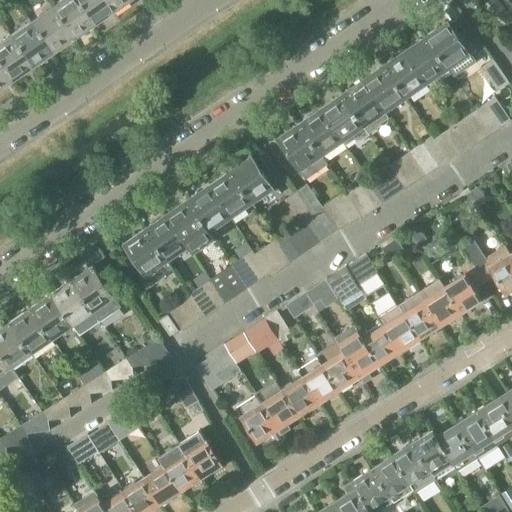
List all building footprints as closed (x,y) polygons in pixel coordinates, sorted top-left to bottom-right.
[(71,39),(92,25),(75,0),(62,0),(50,8),(71,39)] [(75,0),(92,25),(113,10),(106,0),(75,0)] [(106,0),(113,10),(127,0),(106,0)] [(494,0),(492,0),(483,7),(498,28),(509,19),(494,0)] [(51,53),(71,39),(50,8),(30,22),(51,53)] [(30,67),(51,53),(30,22),(9,37),(30,67)] [(426,37),(448,69),(470,54),(448,22),(426,37)] [(0,67),(9,81),(30,67),(9,37),(0,42),(0,67)] [(427,84),(448,69),(426,37),(405,52),(427,84)] [(406,98),(427,84),(405,52),(384,66),(406,98)] [(482,67),(498,91),(509,83),(493,60),(482,67)] [(385,113),(385,112),(406,98),(384,66),(363,81),(385,113)] [(0,87),(9,81),(0,67),(0,87)] [(389,118),(385,112),(385,113),(363,81),(342,95),(369,134),(381,126),(380,124),(389,118)] [(368,134),(369,134),(342,95),(321,109),(343,141),(346,145),(355,140),(361,140),(369,135),(368,134)] [(501,126),(511,120),(495,97),(486,104),(501,126)] [(491,133),(501,126),(486,104),(476,111),(491,133)] [(322,155),(343,141),(321,109),(301,123),(322,155)] [(482,140),(491,133),(476,111),(466,117),(482,140)] [(470,148),(482,140),(466,117),(454,125),(470,148)] [(322,156),(322,155),(301,123),(278,139),(307,180),(328,165),(322,156)] [(459,156),(470,148),(454,125),(443,133),(459,156)] [(449,163),(459,156),(443,133),(434,139),(433,140),(447,160),(449,163)] [(433,140),(434,139),(432,137),(422,143),(438,166),(447,160),(433,140)] [(426,174),(438,166),(422,143),(411,151),(426,174)] [(415,182),(426,174),(411,151),(400,159),(415,182)] [(252,202),(273,188),(252,157),(231,171),(252,202)] [(406,188),(415,182),(400,159),(390,165),(406,188)] [(511,186),(511,185),(511,167),(510,164),(503,168),(511,186)] [(396,195),(406,188),(390,165),(381,172),(396,195)] [(231,216),(252,202),(231,171),(210,185),(231,216)] [(384,203),(396,195),(381,172),(369,180),(384,203)] [(373,211),(384,203),(369,180),(358,188),(373,211)] [(311,215),(315,212),(323,207),(307,184),(295,192),(311,215)] [(209,231),(231,216),(210,185),(189,200),(209,231)] [(363,218),(373,211),(358,188),(348,195),(347,195),(361,215),(360,215),(363,218)] [(471,192),(481,207),(488,200),(478,188),(471,192)] [(481,207),(471,192),(469,189),(462,193),(470,211),(481,207)] [(347,195),(348,195),(345,191),(334,199),(350,222),(360,215),(361,215),(347,195)] [(300,223),(306,219),(311,215),(295,192),(284,200),(300,223)] [(340,229),(350,222),(334,199),(324,206),(340,229)] [(189,200),(168,214),(189,245),(193,252),(214,238),(209,231),(189,200)] [(331,235),(340,229),(324,206),(323,207),(315,212),(331,235)] [(321,242),(331,235),(315,212),(311,215),(306,219),(321,242)] [(167,260),(189,245),(168,214),(146,229),(167,260)] [(312,248),(321,242),(306,219),(300,223),(296,225),(312,248)] [(303,255),(312,248),(296,225),(287,232),(303,255)] [(409,231),(418,246),(427,240),(417,227),(409,231)] [(145,275),(167,260),(146,229),(124,244),(145,275)] [(293,262),(303,255),(287,232),(277,239),(293,262)] [(387,241),(398,258),(406,252),(394,237),(387,241)] [(281,269),(293,262),(277,239),(266,246),(281,269)] [(389,262),(398,258),(387,241),(380,245),(389,262)] [(270,277),(281,269),(266,246),(255,254),(254,254),(268,274),(270,277)] [(511,256),(511,255),(511,256),(506,246),(485,259),(483,255),(472,262),(485,281),(495,275),(507,293),(511,290),(511,256)] [(254,254),(255,254),(253,251),(244,257),(260,279),(268,274),(254,254)] [(347,266),(357,284),(377,272),(367,254),(347,266)] [(247,288),(260,279),(244,257),(232,265),(247,288)] [(475,288),(485,281),(472,262),(461,269),(465,275),(445,288),(461,313),(482,300),(475,288)] [(237,295),(247,288),(232,265),(221,272),(237,295)] [(102,320),(122,307),(93,266),(74,279),(102,320)] [(339,299),(340,302),(361,289),(357,284),(347,266),(326,279),(337,297),(339,299)] [(227,302),(237,295),(221,272),(211,279),(227,302)] [(81,334),(102,320),(74,279),(53,293),(81,334)] [(217,309),(227,302),(211,279),(201,286),(217,309)] [(326,279),(306,292),(313,304),(321,300),(326,307),(339,299),(337,297),(326,279)] [(461,313),(445,288),(440,279),(420,292),(441,326),(461,313)] [(205,317),(217,309),(201,286),(190,294),(205,317)] [(306,292),(286,305),(294,318),(314,305),(313,304),(306,292)] [(421,339),(441,326),(420,292),(399,305),(421,339)] [(80,335),(81,334),(53,293),(33,307),(54,338),(73,326),(80,335)] [(194,325),(205,317),(190,294),(178,302),(194,325)] [(184,332),(194,325),(178,302),(168,309),(184,332)] [(401,352),(421,339),(399,305),(379,318),(384,326),(401,352)] [(34,352),(54,338),(33,307),(13,321),(34,352)] [(265,318),(278,339),(279,339),(282,343),(288,339),(286,335),(291,332),(277,311),(265,318)] [(170,336),(179,330),(168,315),(160,321),(170,336)] [(255,324),(245,331),(258,352),(268,345),(278,339),(265,318),(264,319),(255,324)] [(0,347),(13,367),(34,352),(13,321),(0,329),(0,347)] [(381,364),(401,352),(384,326),(365,339),(381,364)] [(245,332),(225,344),(231,354),(236,362),(246,356),(255,350),(256,350),(245,332)] [(132,367),(155,364),(170,354),(159,338),(127,358),(132,367)] [(360,377),(381,364),(365,339),(344,352),(360,377)] [(197,366),(212,390),(224,382),(218,373),(230,366),(225,358),(231,354),(225,344),(206,355),(208,359),(197,366)] [(0,375),(13,367),(0,347),(0,375)] [(340,390),(360,377),(344,352),(324,365),(340,390)] [(324,365),(323,365),(318,356),(298,369),(303,378),(320,403),(340,390),(324,365)] [(134,377),(132,367),(127,358),(107,371),(111,380),(134,377)] [(113,390),(111,380),(107,371),(86,384),(91,393),(113,390)] [(198,400),(185,377),(184,376),(173,383),(187,407),(198,400)] [(299,416),(320,403),(303,378),(283,391),(299,416)] [(283,391),(277,381),(256,394),(257,395),(263,404),(283,435),(279,429),(299,416),(283,391)] [(92,404),(91,393),(86,384),(65,398),(70,407),(92,404)] [(149,397),(158,411),(166,404),(157,393),(149,397)] [(494,438),(511,427),(511,421),(506,413),(511,409),(511,398),(508,393),(503,396),(498,399),(478,412),(494,438)] [(283,435),(263,404),(257,395),(237,408),(258,442),(272,434),(275,440),(283,435)] [(149,415),(158,411),(149,397),(143,401),(149,415)] [(71,417),(70,407),(65,398),(44,411),(49,420),(71,417)] [(108,423),(120,440),(140,428),(129,410),(108,423)] [(50,431),(49,420),(44,411),(23,425),(28,434),(50,431)] [(474,451),(494,438),(478,412),(458,425),(474,451)] [(100,453),(120,440),(108,423),(89,435),(88,434),(87,434),(98,451),(99,451),(100,453)] [(29,444),(28,434),(23,425),(1,438),(6,447),(29,444)] [(454,464),(474,451),(458,425),(438,437),(450,458),(454,464)] [(450,458),(438,437),(433,431),(413,444),(430,470),(450,458)] [(179,445),(201,478),(221,465),(200,432),(179,445)] [(79,464),(98,451),(87,434),(68,446),(69,448),(77,462),(79,464)] [(410,483),(430,470),(413,444),(393,456),(410,483)] [(511,456),(511,450),(507,444),(500,449),(506,460),(511,456)] [(181,491),(201,478),(179,445),(160,457),(165,466),(181,491)] [(69,467),(77,462),(69,448),(60,454),(69,467)] [(390,496),(410,483),(393,456),(373,469),(390,496)] [(160,504),(181,491),(165,466),(144,479),(160,504)] [(370,508),(390,496),(373,469),(353,482),(357,489),(370,508)] [(36,488),(44,482),(35,470),(28,475),(36,488)] [(37,490),(36,488),(28,475),(26,473),(6,486),(17,503),(37,490)] [(136,511),(148,511),(160,504),(144,479),(124,492),(136,511)] [(511,511),(511,488),(500,495),(511,511)] [(372,511),(370,508),(357,489),(337,501),(343,511),(372,511)] [(108,511),(136,511),(124,492),(104,504),(108,511)] [(343,511),(337,501),(320,511),(343,511)]
